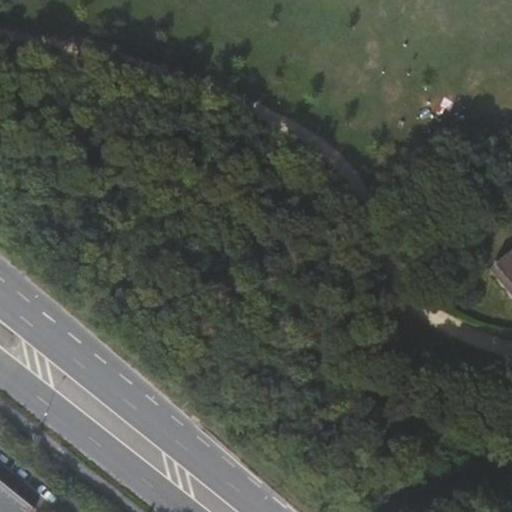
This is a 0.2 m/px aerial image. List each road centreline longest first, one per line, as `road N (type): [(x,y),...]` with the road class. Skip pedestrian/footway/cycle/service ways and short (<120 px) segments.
road 1 (track): [(511,344),(410,301),(361,190),(322,143),(275,111),(143,53),(0,32)]
road 2 (primary): [(0,367),(183,511)]
road 3 (primary): [(264,511),(108,386)]
road 4 (primary): [(108,386),(64,322),(0,268)]
road 5 (primary): [(108,386),(0,299)]
